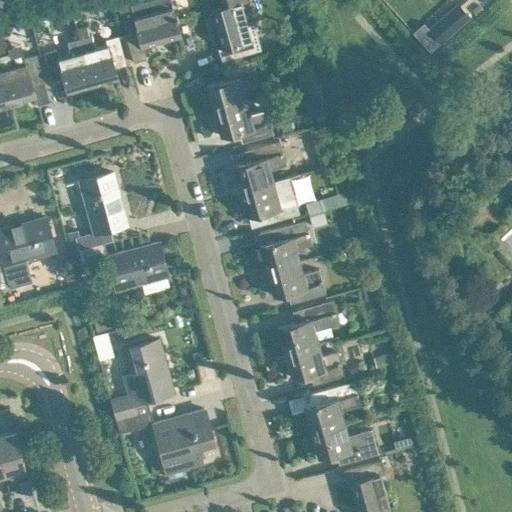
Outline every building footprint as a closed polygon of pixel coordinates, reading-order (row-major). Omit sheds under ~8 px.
[(169,0),(143,0),(130,4),(130,3),(118,7),(133,61),(145,58),(142,47),(180,36),(175,18),(177,18),(176,14),(174,15),(169,0)] [(241,1),(245,0),(220,0),(222,5),(210,8),(221,47),(217,48),(220,60),(261,49),(253,23),(247,24),(241,1)] [(441,43),(470,17),(458,3),(429,29),(441,43)] [(118,35),(105,39),(107,44),(95,47),(91,35),(79,38),(93,85),(117,78),(114,67),(125,64),(118,35)] [(93,85),(79,38),(67,41),(71,54),(59,57),(56,48),(44,52),(52,80),(63,77),(67,92),(93,85)] [(32,85),(44,82),(36,53),(23,57),(20,45),(8,48),(9,52),(0,54),(0,65),(10,104),(35,97),(32,85)] [(226,79),(205,85),(212,110),(246,101),(242,88),(258,83),(251,59),(222,67),(226,79)] [(0,106),(10,104),(0,65),(0,106)] [(249,113),(246,101),(212,110),(219,135),(240,129),(244,140),(272,133),(265,109),(249,113)] [(284,165),(277,139),(244,148),(247,160),(232,164),(239,190),(272,181),(269,169),(284,165)] [(79,180),(92,225),(93,231),(75,236),(78,249),(104,242),(100,230),(127,222),(112,171),(79,180)] [(298,214),(288,177),(272,181),(239,190),(246,215),(250,214),(253,226),(298,214)] [(322,212),(319,200),(305,204),(309,215),(322,212)] [(325,223),(322,212),(309,215),(312,227),(325,223)] [(55,249),(48,225),(45,215),(0,227),(0,251),(1,256),(0,256),(0,283),(9,281),(4,263),(55,249)] [(311,245),(305,225),(304,221),(259,233),(262,244),(258,245),(265,270),(299,261),(296,249),(311,245)] [(167,275),(158,241),(107,255),(117,289),(167,275)] [(107,255),(104,242),(78,249),(82,262),(107,255)] [(303,274),(299,261),(265,270),(271,295),(288,291),(291,303),(324,294),(318,270),(303,274)] [(297,321),(276,327),(283,352),(317,343),(314,331),(337,325),(331,301),(294,311),(297,321)] [(173,389),(159,338),(125,348),(132,372),(127,373),(124,378),(130,401),(123,403),(121,396),(110,399),(116,419),(150,409),(147,397),(173,389)] [(321,356),(317,343),(283,352),(290,377),(310,372),(314,384),(343,376),(336,352),(321,356)] [(353,382),(316,392),(319,403),(303,407),(310,432),(344,423),(340,411),(360,406),(353,382)] [(214,443),(207,419),(204,407),(153,421),(152,421),(153,424),(166,472),(203,463),(199,447),(214,443)] [(150,409),(116,419),(120,433),(153,424),(152,421),(153,421),(150,409)] [(347,436),(344,423),(310,432),(317,458),(336,452),(340,464),(378,454),(371,430),(347,436)] [(25,468),(15,429),(0,432),(0,459),(4,474),(25,468)] [(389,511),(383,487),(380,474),(385,473),(381,461),(342,471),(345,483),(349,482),(357,511),(389,511)] [(32,493),(29,479),(20,482),(23,495),(32,493)]
